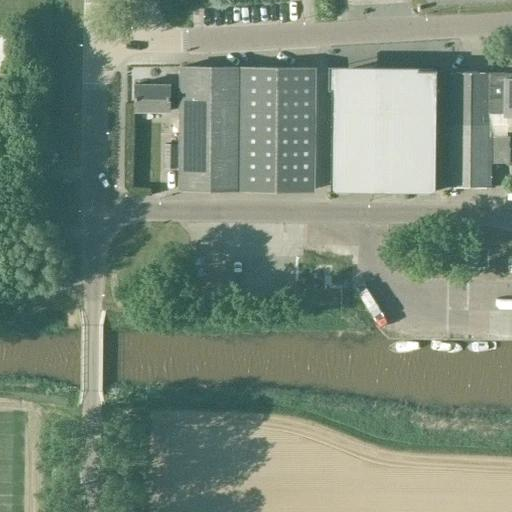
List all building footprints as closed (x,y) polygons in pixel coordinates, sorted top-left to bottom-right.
[(10,39),(0,38),(0,74),(8,75),(10,39)] [(314,69),(260,70),(180,69),(180,90),(180,108),(179,190),(312,192),(314,69)] [(414,76),(332,75),(330,192),(434,193),(436,72),(437,72),(414,71),(414,72),(414,76)] [(508,117),(508,79),(506,79),(506,74),(450,73),(450,126),(490,126),(491,114),(505,115),(505,117),(508,117)] [(180,108),(180,90),(169,90),(169,86),(135,86),(135,112),(168,113),(168,108),(180,108)] [(490,137),(490,126),(450,126),(449,188),(489,189),(490,164),(507,165),(507,137),(490,137)] [(164,145),(164,169),(176,170),(176,145),(164,145)] [(303,310),(322,310),(322,275),(304,275),(303,310)]
